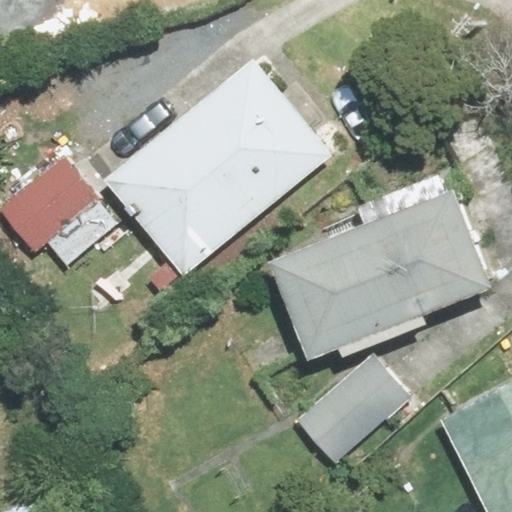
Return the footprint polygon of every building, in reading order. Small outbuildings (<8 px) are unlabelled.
[(278,42),(122,175),(209,275),(365,142),(278,42)] [(65,154),(1,202),(38,253),(103,205),(65,154)] [(511,238),(487,170),(304,236),(342,340),(511,279),(511,238)] [(382,342),(309,407),(359,462),(431,397),(382,342)] [(511,511),(511,377),(454,408),(508,511),(511,511)]
